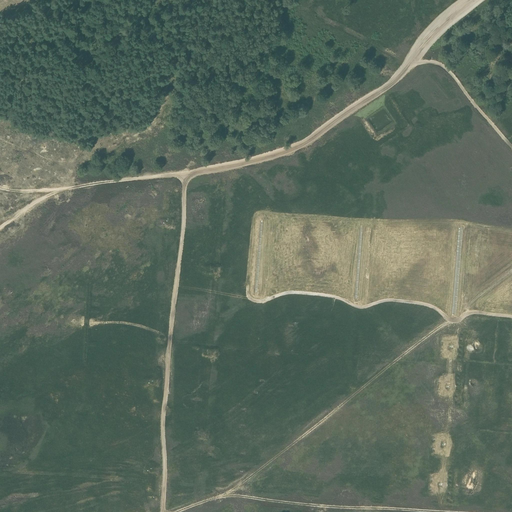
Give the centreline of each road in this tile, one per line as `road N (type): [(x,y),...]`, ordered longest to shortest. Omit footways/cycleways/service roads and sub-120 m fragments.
road 1 (track): [(478,0),(431,34),(397,79),(302,145),(184,174)]
road 2 (track): [(162,511),(162,415),(184,174)]
road 3 (track): [(250,298),(289,292),(358,306),(385,299),(424,304),(450,320),(474,312),(511,316)]
road 4 (track): [(446,511),(226,493)]
road 5 (track): [(511,148),(448,70),(412,63)]
road 6 (track): [(184,174),(64,190)]
